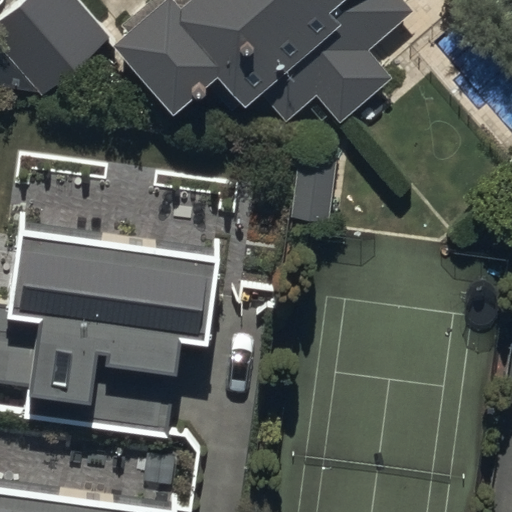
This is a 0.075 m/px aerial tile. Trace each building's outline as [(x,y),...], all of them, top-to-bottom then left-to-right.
[(79,0),(5,0),(0,5),(0,40),(43,88),(108,31),(79,0)] [(417,0),(139,0),(112,23),(171,92),(206,68),(233,99),(258,77),(287,109),(318,82),(341,109),(393,64),(372,40),(418,0),(417,0)] [(29,90),(27,127),(76,130),(78,93),(29,90)] [(331,145),(297,142),(292,208),(326,210),(331,145)] [(0,365),(35,371),(30,407),(157,425),(169,340),(183,342),(186,321),(215,325),(228,234),(20,205),(9,288),(0,286),(0,365)] [(0,511),(179,511),(182,490),(0,464),(0,511)]
